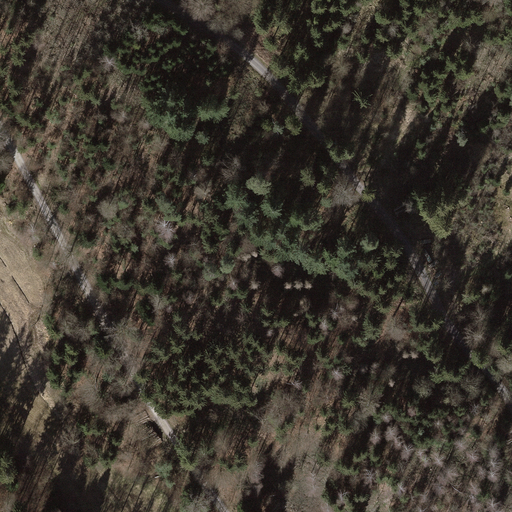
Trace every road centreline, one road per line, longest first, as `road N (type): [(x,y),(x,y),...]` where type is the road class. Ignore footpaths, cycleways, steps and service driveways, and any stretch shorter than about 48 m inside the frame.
road 1 (track): [(511,403),(447,326),(403,241),(277,84),(241,50),(161,0)]
road 2 (track): [(227,511),(124,361),(0,127)]
